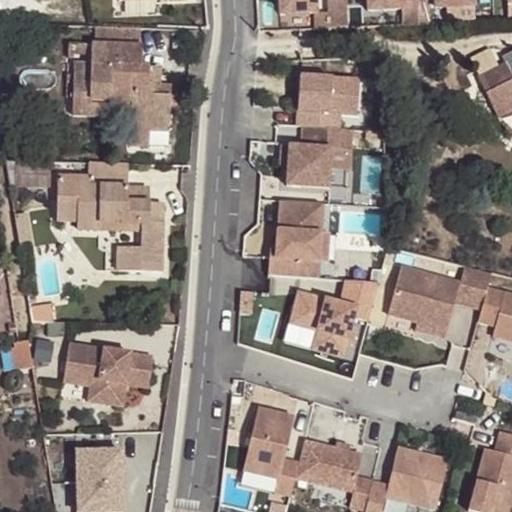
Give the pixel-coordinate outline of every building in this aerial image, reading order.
[(316,14),(315,0),(278,0),(279,15),(316,14)] [(402,25),(418,24),(416,0),(366,0),(367,12),(401,10),(402,25)] [(93,29),(93,44),(137,46),(138,30),(93,29)] [(77,53),(77,43),(69,43),(68,53),(77,53)] [(93,44),(92,44),(90,65),(90,76),(73,75),(67,75),(67,83),(73,84),(73,100),(89,100),(89,109),(109,109),(109,105),(127,105),(128,109),(126,146),(146,147),(147,131),(166,131),(168,85),(159,85),(148,85),(147,66),(138,66),(139,46),(137,46),(93,44)] [(90,65),(73,65),(73,75),(90,76),(90,65)] [(160,66),(147,66),(148,85),(159,85),(160,66)] [(511,78),(506,66),(480,79),(499,116),(511,109),(511,78)] [(298,76),(295,125),(301,126),(337,128),(339,113),(356,114),(357,80),(298,76)] [(89,100),(73,100),(72,118),(109,119),(109,109),(89,109),(89,100)] [(350,150),(351,129),(337,128),(301,126),(300,146),(287,145),(285,185),(326,187),(329,149),(350,150)] [(147,131),(146,147),(165,147),(166,131),(147,131)] [(49,187),(48,162),(15,162),(15,186),(49,187)] [(126,189),(126,165),(88,163),(88,179),(58,178),(57,215),(76,217),(76,222),(76,231),(99,232),(99,225),(139,226),(139,233),(139,250),(117,249),(116,270),(160,272),(161,222),(146,222),(147,204),(126,203),(126,189)] [(147,191),(126,189),(126,203),(147,204),(147,191)] [(267,257),(266,275),(316,278),(317,260),(319,232),(321,203),(278,200),(275,247),(274,247),(274,257),(267,257)] [(161,204),(147,204),(146,222),(161,222),(161,204)] [(27,215),(15,216),(19,247),(32,246),(27,215)] [(99,232),(139,233),(139,226),(99,225),(99,232)] [(319,232),(317,260),(325,261),(326,233),(319,232)] [(485,289),(489,274),(462,267),(458,284),(399,268),(386,315),(415,323),(446,331),(453,302),(479,309),(485,289)] [(368,315),(376,282),(344,280),(339,304),(296,292),(288,322),(315,330),(310,348),(340,357),(351,317),(366,322),(368,315)] [(511,295),(485,289),(479,309),(476,322),(494,327),(491,337),(511,342),(511,295)] [(444,338),(446,331),(415,323),(413,329),(444,338)] [(96,348),(68,344),(63,375),(98,380),(94,403),(121,407),(125,385),(147,388),(152,357),(103,349),(102,352),(95,352),(96,348)] [(87,401),(94,403),(98,380),(63,375),(62,383),(89,387),(87,401)] [(274,493),(290,496),(294,478),(298,463),(283,460),(293,417),(257,409),(242,471),(278,479),(274,493)] [(468,510),(474,511),(509,511),(511,504),(511,434),(501,432),(495,451),(485,449),(468,510)] [(303,441),(294,478),(352,492),(349,507),(365,510),(371,482),(371,481),(356,478),(361,455),(348,452),(334,448),(303,441)] [(335,443),(334,448),(348,452),(349,446),(335,443)] [(365,510),(364,511),(380,511),(384,498),(435,510),(447,459),(396,448),(388,486),(371,481),(371,482),(365,510)] [(120,450),(75,452),(77,511),(84,511),(107,511),(122,511),(120,450)]
